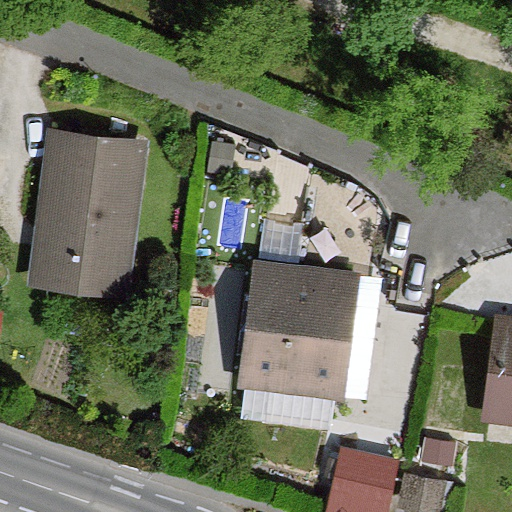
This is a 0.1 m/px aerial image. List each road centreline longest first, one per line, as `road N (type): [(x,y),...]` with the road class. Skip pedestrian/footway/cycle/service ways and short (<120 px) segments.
road 1 (residential): [(0,12),(511,211)]
road 2 (track): [(511,56),(341,0)]
road 3 (tertiary): [(178,511),(125,491),(11,474)]
